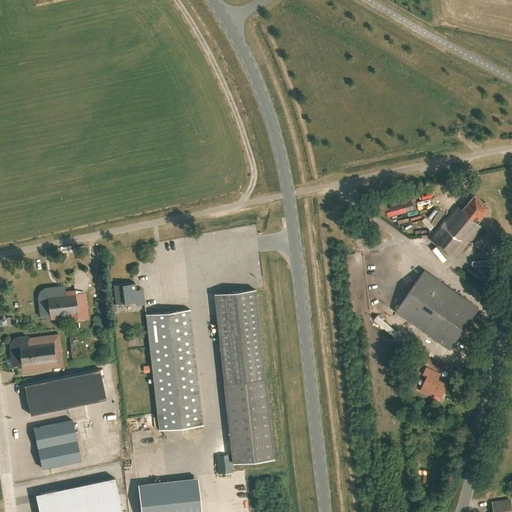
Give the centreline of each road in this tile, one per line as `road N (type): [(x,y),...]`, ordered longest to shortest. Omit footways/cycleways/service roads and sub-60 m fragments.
road 1 (secondary): [(325,511),(279,149),(248,65),(211,0)]
road 2 (unclassified): [(0,257),(241,204)]
road 3 (track): [(241,204),(253,178),(240,124),(175,0)]
road 4 (unclassified): [(460,511),(511,305)]
road 5 (residential): [(339,184),(511,148)]
